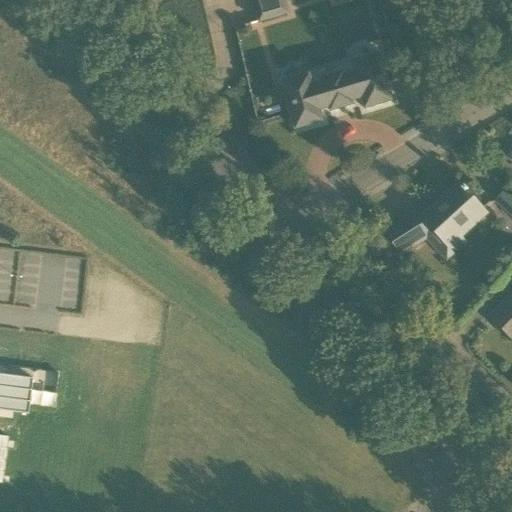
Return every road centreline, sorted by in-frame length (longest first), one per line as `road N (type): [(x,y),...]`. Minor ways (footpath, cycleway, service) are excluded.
road 1 (tertiary): [(275,243),(72,0)]
road 2 (tertiary): [(460,456),(275,243)]
road 3 (residential): [(511,421),(328,211)]
road 4 (residential): [(328,211),(511,104)]
